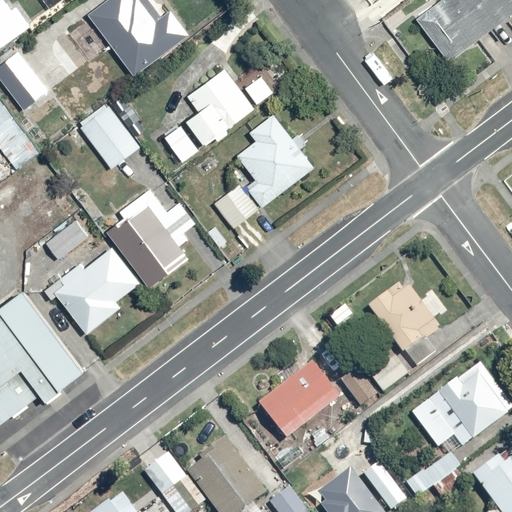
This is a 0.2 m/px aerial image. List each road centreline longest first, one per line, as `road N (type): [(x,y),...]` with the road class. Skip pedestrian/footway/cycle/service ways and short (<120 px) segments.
road 1 (residential): [(0,508),(429,182)]
road 2 (residential): [(298,0),(429,182)]
road 3 (residential): [(429,182),(511,293)]
